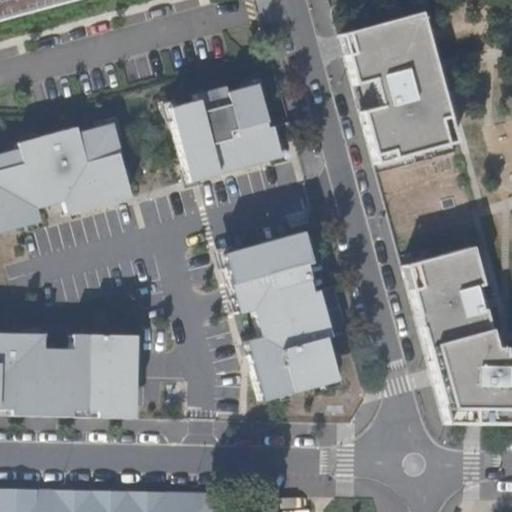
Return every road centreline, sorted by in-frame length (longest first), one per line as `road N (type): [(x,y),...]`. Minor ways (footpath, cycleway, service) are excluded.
road 1 (residential): [(421,466),(292,0)]
road 2 (residential): [(259,462),(0,454)]
road 3 (residential): [(421,466),(259,462)]
